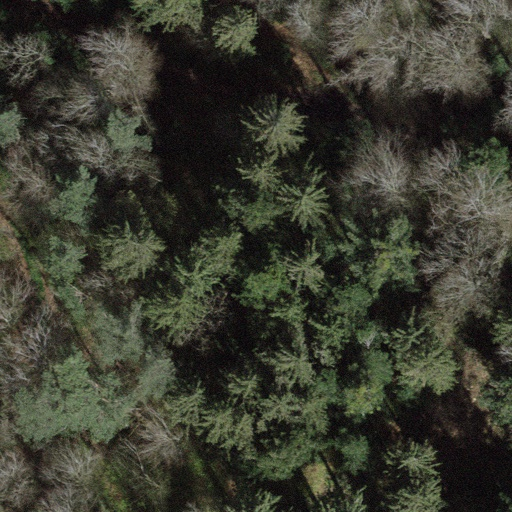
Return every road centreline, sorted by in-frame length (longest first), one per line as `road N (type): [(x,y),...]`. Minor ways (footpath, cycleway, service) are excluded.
road 1 (track): [(18,0),(159,61),(511,172)]
road 2 (track): [(50,511),(34,276),(0,211)]
